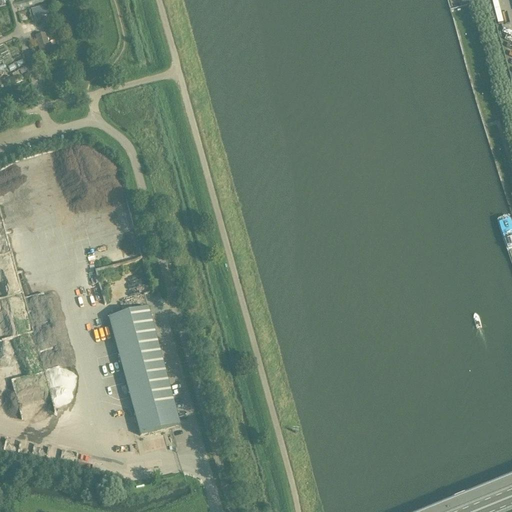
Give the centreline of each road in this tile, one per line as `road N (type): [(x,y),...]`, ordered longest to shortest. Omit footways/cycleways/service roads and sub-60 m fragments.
road 1 (unclassified): [(178,73),(299,511)]
road 2 (unclassified): [(94,122),(121,138),(136,164),(232,511)]
road 3 (unclassified): [(216,511),(159,310)]
